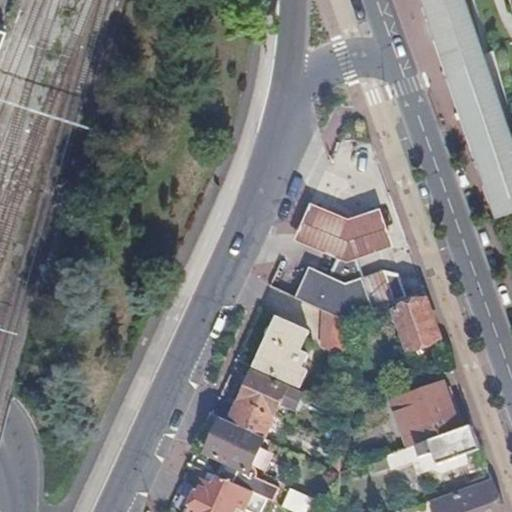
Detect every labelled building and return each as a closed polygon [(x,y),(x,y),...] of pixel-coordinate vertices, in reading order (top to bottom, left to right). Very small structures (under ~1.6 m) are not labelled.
[(420,0),(433,36),(494,220),(511,213),(511,153),(485,73),(460,0),(420,0)] [(396,249),(382,212),(350,224),(313,207),(297,243),(341,263),(345,255),(357,257),(359,263),(396,249)] [(313,268),(298,300),(313,307),(325,313),(349,324),(382,312),(398,306),(386,273),(365,280),(359,263),(357,257),(345,255),(341,263),(334,278),(313,268)] [(444,341),(430,301),(397,313),(411,353),(444,341)] [(349,324),(325,313),(323,349),(348,359),(349,324)] [(281,322),(259,370),(302,390),(308,374),(302,371),(308,356),(301,353),(309,335),(281,322)] [(216,410),(233,417),(254,367),(237,360),(216,410)] [(255,374),(232,424),(266,440),(282,405),(297,412),(304,396),(255,374)] [(395,404),(411,450),(463,432),(446,385),(395,404)] [(241,470),(234,485),(269,501),(276,504),(282,489),(259,479),(260,476),(260,474),(260,473),(260,471),(258,469),(256,468),(254,467),(266,440),(232,424),(214,415),(197,451),(241,470)] [(411,450),(387,458),(392,469),(415,461),(420,473),(440,466),(443,473),(471,463),(469,456),(483,451),(475,427),(463,432),(411,450)] [(376,475),(392,469),(387,458),(372,464),(376,475)] [(249,511),(264,511),(269,501),(234,485),(224,481),(220,490),(206,484),(193,511),(236,511),(239,507),(249,511)] [(437,511),(505,511),(495,484),(435,506),(437,511)] [(292,488),(284,507),(295,511),(308,511),(315,498),(292,488)]
